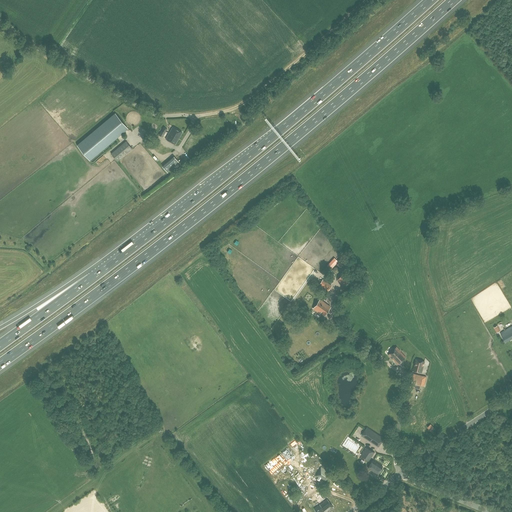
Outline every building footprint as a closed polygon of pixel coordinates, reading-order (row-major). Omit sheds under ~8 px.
[(128,128),(115,113),(77,145),(90,160),(128,128)] [(175,144),(182,132),(173,127),(166,139),(175,144)] [(125,141),(110,153),(116,161),(131,148),(125,141)] [(251,143),(240,154),(243,157),(254,146),(251,143)] [(105,156),(97,162),(100,166),(108,160),(105,156)] [(179,162),(174,156),(162,166),(167,173),(179,162)] [(336,259),(329,267),(331,269),(338,261),(336,259)] [(332,285),(323,279),(320,284),(329,290),(332,285)] [(330,307),(319,299),(313,308),(320,313),(321,312),(324,315),(330,307)] [(511,325),(501,332),(506,341),(511,337),(511,325)] [(44,341),(55,333),(52,329),(41,337),(44,341)] [(398,364),(405,357),(396,347),(388,354),(392,359),(393,359),(398,364)] [(424,361),(416,359),(413,370),(421,373),(424,361)] [(423,376),(413,374),(412,380),(421,383),(423,376)] [(384,438),(367,427),(362,435),(378,446),(384,438)] [(352,440),(347,445),(357,454),(362,448),(352,440)] [(375,452),(367,447),(361,455),(369,461),(375,452)] [(378,474),(383,467),(373,460),(368,468),(378,474)] [(331,473),(321,467),(315,476),(325,482),(331,473)] [(328,511),(334,508),(327,499),(320,505),(320,504),(314,509),(316,511),(328,511)]
